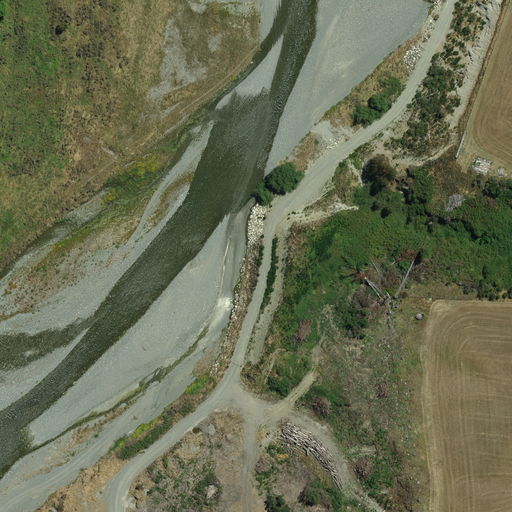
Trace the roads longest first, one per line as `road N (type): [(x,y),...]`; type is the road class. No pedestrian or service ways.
road 1 (track): [(238,347),(264,234),(278,208),(351,140),(384,121),(443,32),(454,0)]
road 2 (track): [(119,511),(121,478),(192,423),(238,347)]
